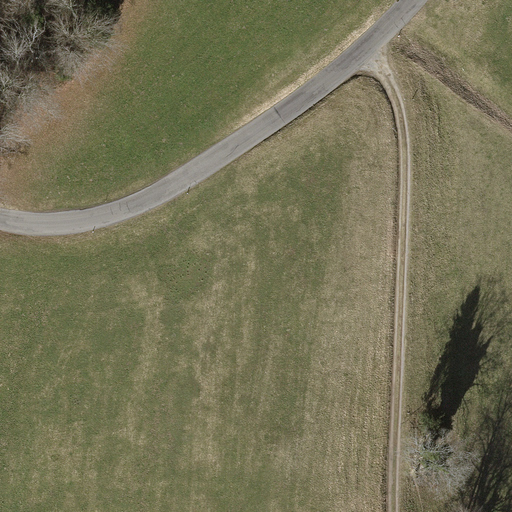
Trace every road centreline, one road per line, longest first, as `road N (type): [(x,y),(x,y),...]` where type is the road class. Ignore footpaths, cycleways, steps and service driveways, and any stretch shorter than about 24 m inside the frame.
road 1 (unclassified): [(414,0),(369,50),(136,206),(85,221),(0,220)]
road 2 (track): [(399,511),(410,170),(404,92),(369,50)]
